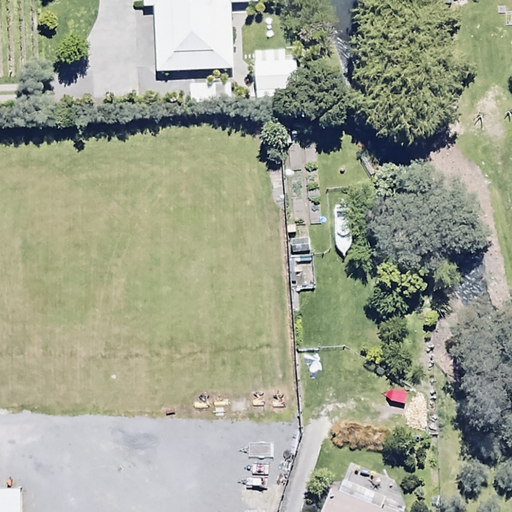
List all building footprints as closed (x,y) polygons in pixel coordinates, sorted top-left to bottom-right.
[(252,0),(131,0),(132,8),(150,7),(152,70),(228,68),(226,2),(252,1),(252,0)] [(282,48),(248,50),(251,100),(273,99),(273,90),(292,89),(290,60),(283,61),(282,48)] [(186,82),(186,102),(225,101),(225,81),(186,82)] [(0,511),(13,511),(13,486),(0,486),(0,511)] [(387,511),(326,488),(316,511),(387,511)]
